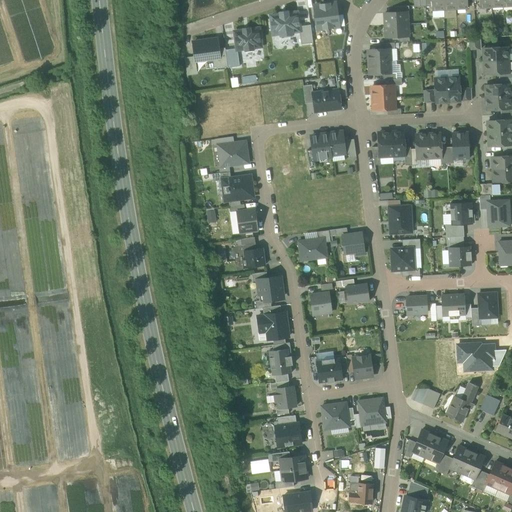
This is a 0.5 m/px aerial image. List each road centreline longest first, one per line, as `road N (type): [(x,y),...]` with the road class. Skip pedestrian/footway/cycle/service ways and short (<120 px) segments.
road 1 (primary): [(101,0),(133,243),(192,511)]
road 2 (residential): [(357,119),(255,132),(267,235),(293,278),(307,393)]
road 3 (residential): [(382,286),(357,119)]
road 4 (residential): [(511,457),(397,406)]
